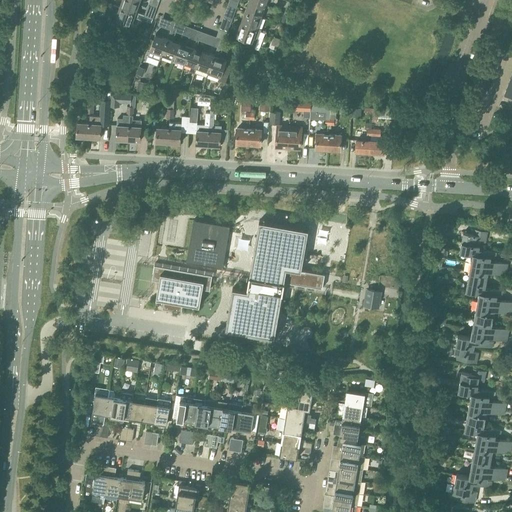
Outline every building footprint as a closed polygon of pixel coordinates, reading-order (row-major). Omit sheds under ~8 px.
[(122,0),(120,6),(136,12),(140,0),(138,0),(122,0)] [(265,6),(249,0),(245,12),(261,17),(265,6)] [(289,1),(285,13),(290,14),(294,3),(289,1)] [(128,23),(132,24),(134,17),(138,19),(139,18),(151,22),(153,18),(144,15),(145,15),(136,12),(120,6),(116,17),(112,16),(109,23),(113,25),(125,29),(128,23)] [(261,17),(245,12),(241,23),(257,29),(257,28),(261,17)] [(174,34),(178,23),(174,21),(171,30),(168,38),(162,54),(173,58),(174,58),(177,48),(180,42),(173,40),(175,35),(174,34)] [(257,29),(241,23),(236,35),(244,38),(252,41),(256,43),(261,29),(257,28),(257,29)] [(197,30),(193,28),(189,40),(188,40),(186,45),(180,42),(177,48),(174,58),(173,58),(172,62),(173,63),(175,59),(185,63),(191,48),(197,30)] [(197,43),(202,31),(197,30),(191,48),(185,63),(192,65),(190,71),(195,72),(196,71),(198,67),(197,67),(203,51),(196,48),(198,43),(197,43)] [(154,40),(151,39),(148,48),(151,49),(148,55),(160,60),(162,54),(168,38),(156,34),(154,40)] [(254,48),(256,43),(252,41),(244,38),(242,44),(254,48)] [(222,48),(218,46),(215,55),(209,71),(219,75),(218,79),(225,82),(232,61),(220,57),(223,48),(222,48)] [(503,50),(492,46),(490,52),(501,56),(503,50)] [(197,67),(198,67),(209,71),(215,55),(203,51),(197,67)] [(501,56),(490,52),(488,58),(499,62),(501,56)] [(486,63),(497,68),(499,62),(488,58),(486,63)] [(484,69),(495,73),(497,68),(486,63),(484,69)] [(482,74),(493,79),(495,73),(484,69),(482,74)] [(493,79),(482,74),(480,80),(491,84),(493,79)] [(477,86),(489,90),(491,84),(480,80),(477,86)] [(139,81),(137,90),(146,92),(148,83),(139,81)] [(231,84),(225,82),(220,97),(225,99),(231,84)] [(120,106),(120,102),(130,103),(131,97),(131,95),(131,93),(111,92),(110,99),(110,106),(120,106)] [(291,103),(291,110),(304,111),(311,112),(311,110),(311,104),(312,102),(292,101),(291,103)] [(210,126),(208,146),(220,147),(220,140),(221,140),(229,141),(229,129),(221,129),(221,125),(214,125),(214,113),(218,113),(218,104),(211,103),(210,112),(210,121),(210,126)] [(310,118),(326,119),(326,118),(330,119),(330,118),(331,104),(312,103),(312,104),(311,110),(311,112),(310,118)] [(361,117),(361,108),(351,108),(350,117),(361,117)] [(197,131),(196,145),(208,146),(210,126),(210,121),(210,112),(206,112),(205,121),(205,125),(203,125),(198,125),(198,131),(197,131)] [(279,125),(280,113),(271,112),(270,124),(279,125)] [(88,124),(88,138),(100,139),(101,116),(89,115),(88,124)] [(130,116),(127,115),(123,115),(123,118),(118,118),(117,140),(128,141),(129,127),(130,116)] [(141,142),(142,127),(141,127),(142,120),(133,119),(133,116),(130,116),(129,127),(128,141),(141,142)] [(76,123),(75,137),(88,138),(88,124),(76,123)] [(181,144),(182,124),(170,123),(170,129),(169,129),(168,143),(181,144)] [(278,126),(277,146),(279,147),(280,148),(283,149),(284,147),(288,147),(290,127),(278,126)] [(301,148),(302,133),(302,128),(290,127),(288,147),(293,147),(294,149),(298,150),(299,148),(301,148)] [(168,143),(169,129),(158,128),(157,143),(168,143)] [(249,144),(250,130),(238,129),(236,144),(249,144)] [(250,130),(249,144),(261,145),(262,130),(250,130)] [(328,150),(329,135),(317,134),(316,149),(328,150)] [(329,135),(328,150),(341,151),(342,136),(329,135)] [(370,153),(371,141),(358,140),(357,152),(370,153)] [(371,141),(370,153),(384,154),(385,142),(371,141)] [(188,250),(186,262),(220,267),(223,268),(229,229),(230,226),(201,221),(196,220),(194,220),(188,250)] [(233,287),(227,320),(232,321),(230,330),(270,337),(271,328),(276,329),(279,313),(284,281),(322,288),(325,274),(301,270),(307,238),(302,237),(304,228),(264,221),(263,230),(258,229),(250,274),(249,278),(249,281),(247,290),(233,287)] [(474,229),(473,235),(463,233),(462,242),(479,246),(480,241),(485,242),(487,232),(474,229)] [(483,250),(483,251),(478,250),(479,246),(462,242),(460,252),(473,254),(490,257),(495,258),(496,252),(483,250)] [(490,261),(490,257),(473,254),(471,263),(506,269),(508,264),(495,261),(494,262),(490,261)] [(469,272),(487,275),(488,271),(493,272),(492,273),(505,275),(506,269),(471,263),(469,272)] [(159,281),(157,291),(156,296),(156,299),(164,300),(162,309),(181,312),(182,311),(183,303),(199,306),(203,289),(210,290),(212,275),(155,265),(152,280),(155,280),(159,281)] [(487,275),(469,272),(468,281),(485,284),(487,275)] [(497,295),(497,296),(501,297),(502,291),(490,288),(489,289),(485,288),(485,284),(468,281),(466,290),(479,293),(479,292),(497,295)] [(368,289),(365,305),(377,307),(380,291),(368,289)] [(479,292),(479,293),(477,301),(511,307),(511,301),(501,300),(501,301),(496,300),(497,296),(497,295),(479,292)] [(511,311),(511,307),(477,301),(476,310),(493,313),(494,309),(499,310),(499,311),(511,314),(511,311)] [(493,313),(476,310),(474,319),(492,322),(493,313)] [(492,322),(474,319),(472,328),(508,335),(509,329),(496,327),(496,328),(491,327),(492,322)] [(508,335),(472,328),(471,337),(470,337),(488,341),(488,340),(489,336),(494,337),(494,338),(506,341),(508,335)] [(470,337),(471,337),(458,334),(456,344),(474,347),(474,343),(479,344),(479,345),(492,347),(493,341),(488,340),(488,341),(470,337)] [(454,353),(458,354),(457,359),(476,363),(478,353),(473,352),(474,347),(456,344),(454,353)] [(96,353),(95,361),(101,362),(103,362),(104,354),(96,353)] [(460,382),(478,385),(478,380),(484,381),(486,371),(473,369),(472,374),(462,372),(460,382)] [(314,384),(296,381),(294,394),(312,397),(314,384)] [(482,389),(482,390),(477,389),(478,385),(460,382),(458,391),(471,393),(489,396),(494,397),(495,391),(482,389)] [(96,389),(95,393),(92,411),(99,412),(96,435),(102,436),(104,423),(105,413),(108,395),(109,391),(96,389)] [(121,397),(115,396),(115,393),(114,390),(109,389),(109,391),(108,395),(105,413),(118,415),(121,397)] [(347,390),(345,403),(363,405),(364,395),(370,396),(370,394),(347,390)] [(118,415),(130,417),(133,399),(134,393),(122,391),(121,397),(118,415)] [(488,401),(489,396),(471,393),(470,402),(505,409),(506,403),(493,400),(493,401),(488,401)] [(305,409),(310,409),(312,397),(294,394),(292,406),(292,407),(305,408),(305,409)] [(181,395),(180,400),(177,418),(190,420),(193,397),(181,395)] [(142,419),(154,421),(158,399),(146,396),(145,401),(142,419)] [(190,420),(202,422),(206,399),(193,397),(190,420)] [(171,400),(158,398),(158,399),(154,421),(167,424),(170,406),(171,400)] [(206,398),(206,399),(202,422),(214,424),(218,400),(206,398)] [(130,417),(142,419),(145,401),(133,399),(130,417)] [(230,402),(218,400),(214,424),(226,426),(229,408),(230,402)] [(226,426),(239,428),(242,410),(243,404),(230,402),(229,408),(226,426)] [(338,407),(337,414),(343,415),(361,418),(366,418),(368,406),(363,405),(345,403),(339,402),(338,407)] [(468,411),(486,414),(486,410),(491,411),(491,412),(504,414),(505,409),(470,402),(468,411)] [(288,406),(285,418),(303,421),(309,422),(310,416),(311,413),(305,412),(305,409),(305,408),(292,407),(292,406),(288,406)] [(256,412),(242,410),(239,428),(253,431),(253,430),(257,431),(260,414),(256,413),(256,412)] [(466,420),(484,423),(486,414),(468,411),(466,420)] [(335,419),(335,420),(330,419),(329,425),(359,430),(361,418),(343,415),(342,420),(335,419)] [(303,421),(285,418),(283,430),(301,433),(303,421)] [(484,423),(466,420),(464,430),(477,432),(478,431),(495,435),(500,436),(501,430),(488,427),(488,429),(483,428),(484,423)] [(110,425),(104,423),(102,436),(108,437),(110,425)] [(333,433),(340,434),(339,439),(357,442),(359,430),(329,425),(328,431),(334,432),(333,433)] [(126,440),(128,428),(122,427),(120,439),(126,440)] [(186,442),(188,431),(182,430),(180,441),(186,442)] [(312,442),(306,441),(300,440),(301,433),(283,430),(281,443),(299,445),(299,446),(305,447),(305,446),(311,447),(312,442)] [(151,444),(153,432),(146,431),(144,443),(151,444)] [(476,441),(511,447),(511,443),(511,441),(499,439),(499,440),(494,439),(495,435),(478,431),(477,432),(476,441)] [(338,446),(333,445),(332,451),(359,455),(361,443),(357,442),(339,439),(338,446)] [(474,450),(492,453),(493,449),(497,449),(497,450),(510,453),(511,447),(476,441),(474,450)] [(279,455),(297,458),(299,446),(299,445),(281,443),(279,455)] [(492,453),(474,450),(473,459),(490,462),(492,453)] [(331,457),(334,457),(333,463),(363,469),(365,456),(359,455),(332,451),(331,457)] [(490,462),(473,459),(471,468),(506,474),(507,468),(494,466),(494,467),(489,466),(490,462)] [(329,470),(328,475),(361,481),(363,469),(333,463),(331,470),(329,470)] [(96,473),(95,479),(92,494),(93,494),(105,496),(110,466),(104,465),(104,468),(98,467),(98,466),(97,466),(96,473)] [(111,500),(112,494),(118,495),(121,477),(114,476),(116,467),(110,466),(105,496),(105,499),(111,500)] [(506,474),(471,468),(469,476),(469,477),(487,480),(488,476),(492,477),(492,478),(505,480),(506,474)] [(130,497),(135,470),(129,469),(127,478),(121,477),(118,495),(130,497)] [(135,470),(130,497),(142,499),(145,481),(139,480),(141,471),(135,470)] [(92,498),(93,494),(92,494),(95,479),(96,473),(87,471),(86,477),(83,496),(92,498)] [(469,477),(469,476),(456,474),(455,483),(472,487),(473,482),(478,483),(478,484),(491,487),(492,481),(487,480),(469,477)] [(328,475),(327,481),(329,482),(328,488),(359,493),(361,481),(328,475)] [(251,484),(233,481),(230,493),(249,496),(251,484)] [(196,486),(180,484),(178,496),(207,501),(208,497),(208,495),(201,494),(203,484),(197,483),(196,486)] [(456,494),(455,499),(475,503),(477,492),(472,491),(472,487),(455,483),(453,493),(456,494)] [(327,494),(325,494),(324,500),(351,504),(357,505),(359,493),(328,488),(327,494)] [(228,505),(247,508),(249,496),(230,493),(228,505)] [(189,510),(194,511),(195,505),(206,507),(206,506),(207,501),(178,496),(176,508),(189,510)] [(324,500),(323,506),(325,506),(324,511),(349,511),(351,504),(324,500)]
